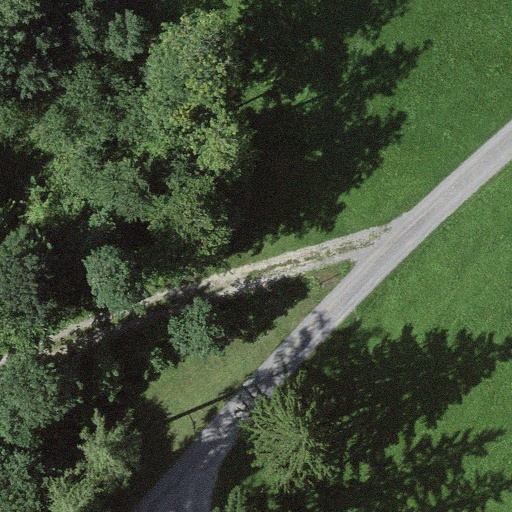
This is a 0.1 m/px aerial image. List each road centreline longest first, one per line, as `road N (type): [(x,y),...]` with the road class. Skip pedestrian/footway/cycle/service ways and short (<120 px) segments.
road 1 (unclassified): [(187,479),(388,256),(511,151)]
road 2 (track): [(388,256),(320,256),(0,375)]
